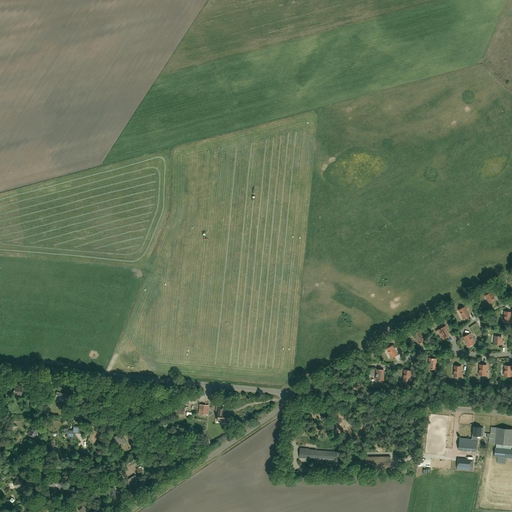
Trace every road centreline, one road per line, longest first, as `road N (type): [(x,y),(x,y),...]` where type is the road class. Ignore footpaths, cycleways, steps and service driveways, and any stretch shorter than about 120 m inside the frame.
road 1 (unclassified): [(284,393),(0,367)]
road 2 (unclassified): [(511,416),(284,393)]
road 3 (unclassified): [(132,511),(280,409),(284,393)]
road 4 (unknown): [(104,511),(95,471),(0,465)]
